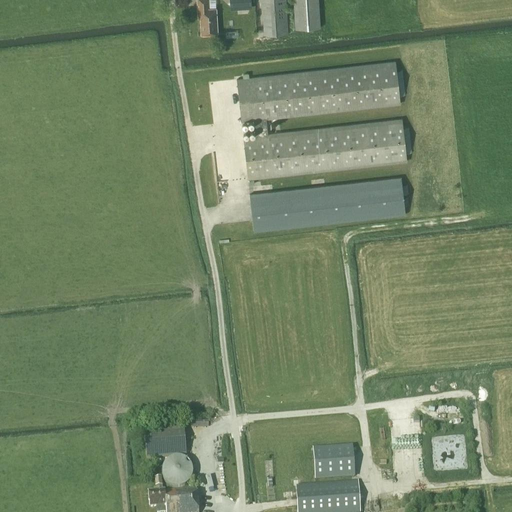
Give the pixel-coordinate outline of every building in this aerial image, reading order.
[(209,8),(208,0),(196,0),(197,9),(199,9),(201,34),(217,33),(216,8),(209,8)] [(251,7),(250,0),(229,0),(230,8),(251,7)] [(287,33),(285,0),(261,0),(264,35),(287,33)] [(293,0),(295,28),(320,27),(318,0),(293,0)] [(396,71),(395,62),(236,79),(241,121),(253,120),(255,136),(243,137),(248,179),(406,161),(405,153),(411,152),(408,127),(403,127),(402,119),(267,134),(265,119),(400,104),(399,95),(405,94),(402,70),(396,71)] [(402,185),(401,177),(377,179),(250,194),(254,231),(405,214),(404,206),(409,205),(408,197),(403,197),(403,194),(409,193),(408,184),(402,185)] [(185,456),(183,425),(143,428),(146,459),(185,456)] [(354,477),(352,447),(312,449),(314,479),(354,477)] [(162,490),(161,477),(154,478),(155,486),(158,486),(158,491),(148,491),(149,507),(155,506),(155,511),(198,511),(196,488),(165,492),(164,490),(162,490)] [(359,511),(357,482),(314,485),(295,486),(297,511),(359,511)]
